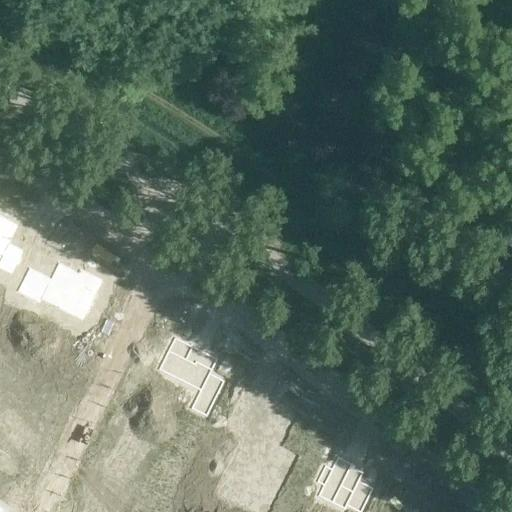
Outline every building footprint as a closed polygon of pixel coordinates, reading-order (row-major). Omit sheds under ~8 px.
[(0,256),(1,257),(0,258),(0,269),(11,275),(24,250),(9,243),(18,225),(0,216),(0,256)] [(29,268),(16,293),(39,304),(41,301),(82,322),(90,306),(92,307),(94,304),(92,302),(103,280),(79,269),(78,272),(58,263),(50,278),(29,268)] [(166,354),(158,371),(200,391),(191,408),(191,410),(206,417),(216,399),(224,382),(218,378),(210,375),(217,360),(202,352),(202,351),(201,350),(200,351),(192,347),(192,346),(191,345),(190,346),(175,338),(166,354)] [(232,470),(220,493),(258,511),(266,511),(276,494),(274,493),(281,479),(283,480),(293,458),(276,449),(286,429),(283,428),(290,415),(275,407),(272,413),(260,406),(261,403),(245,395),(235,414),(233,413),(231,419),(232,420),(228,427),(251,438),(241,458),(242,459),(236,472),(232,470)] [(324,466),(316,482),(323,486),(317,496),(344,510),(346,506),(357,511),(360,511),(373,488),(358,481),(363,473),(354,468),(355,466),(352,465),(353,464),(351,463),(351,464),(341,459),(341,458),(340,457),(339,458),(337,457),(331,469),(324,466)]
